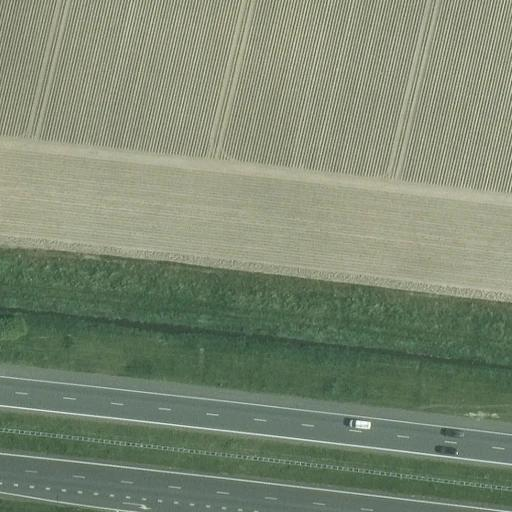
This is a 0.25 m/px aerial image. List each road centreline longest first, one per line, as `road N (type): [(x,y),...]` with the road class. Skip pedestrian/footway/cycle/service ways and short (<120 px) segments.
road 1 (motorway): [(511,450),(0,392)]
road 2 (motorway): [(0,469),(377,511)]
